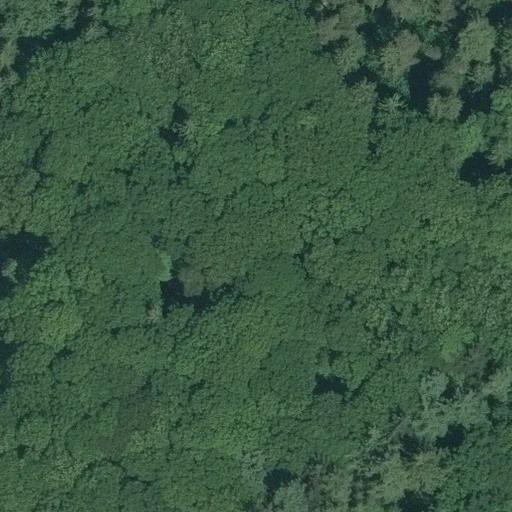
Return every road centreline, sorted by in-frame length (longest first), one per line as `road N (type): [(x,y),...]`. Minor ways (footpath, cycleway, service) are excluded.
road 1 (track): [(32,0),(296,464)]
road 2 (track): [(511,339),(214,511)]
